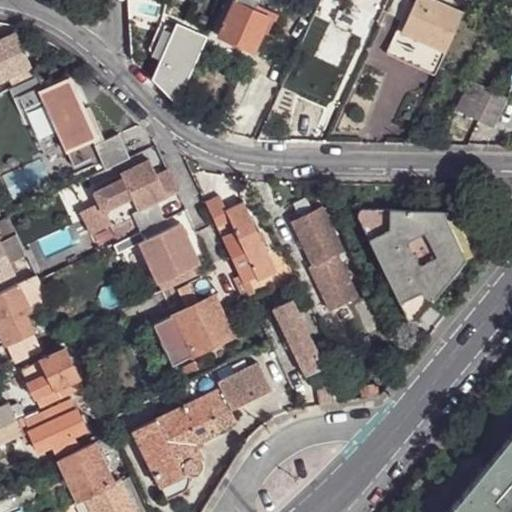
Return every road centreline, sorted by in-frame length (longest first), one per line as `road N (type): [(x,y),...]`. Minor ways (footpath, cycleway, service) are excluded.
road 1 (residential): [(511,170),(243,162),(171,127),(118,75)]
road 2 (tertiary): [(324,511),(511,299)]
road 3 (residential): [(118,75),(78,35),(0,3)]
